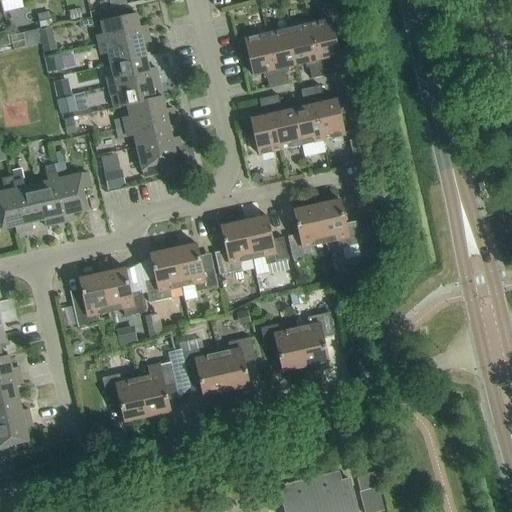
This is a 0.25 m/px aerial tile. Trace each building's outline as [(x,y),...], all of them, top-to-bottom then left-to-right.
[(98,46),(147,34),(146,26),(138,28),(135,14),(100,22),(103,35),(96,36),(98,46)] [(330,20),(308,25),(320,77),(329,75),(327,64),(329,63),(328,58),(338,56),(330,20)] [(320,77),(308,25),(287,30),(295,66),(304,64),(305,68),(308,68),(311,79),(320,77)] [(287,30),(266,34),(278,87),(287,85),(284,73),(287,73),(286,68),(295,66),(287,30)] [(148,39),(147,34),(98,46),(100,55),(107,54),(110,65),(145,57),(142,44),(149,43),(148,39)] [(278,87),(266,34),(244,39),(253,76),(262,73),(263,78),(266,77),(269,89),(278,87)] [(43,59),(47,73),(63,69),(60,54),(43,59)] [(148,70),(145,57),(110,65),(113,77),(106,78),(108,88),(157,77),(155,68),(148,70)] [(158,81),(157,77),(108,88),(113,109),(127,106),(155,99),(162,97),(158,81)] [(53,83),(57,98),(69,95),(65,80),(53,83)] [(320,87),(310,89),(322,141),(344,136),(336,100),(326,102),(325,98),(322,98),(320,87)] [(322,141),(310,89),(301,91),(303,102),(301,103),(302,107),(293,110),(301,146),(322,141)] [(60,116),(61,115),(77,112),(73,96),(56,100),(60,116)] [(293,110),(284,112),(283,107),(280,107),(277,96),(268,98),(280,151),(301,146),(293,110)] [(129,117),(122,119),(113,121),(115,130),(173,117),(172,109),(165,111),(162,97),(155,99),(127,106),(129,117)] [(258,112),(259,117),(250,119),(258,155),(280,151),(268,98),(259,100),(261,112),(258,112)] [(117,140),(126,137),(127,138),(134,136),(136,147),(171,140),(171,139),(168,127),(175,125),(173,117),(115,130),(117,140)] [(178,138),(171,139),(171,140),(136,147),(143,178),(157,174),(155,166),(176,161),(173,148),(180,146),(178,138)] [(48,182),(36,185),(44,220),(43,220),(45,227),(58,224),(61,224),(66,222),(57,180),(56,173),(54,164),(44,167),(46,175),(48,182)] [(124,187),(121,170),(103,174),(107,191),(124,187)] [(57,180),(66,222),(75,220),(73,214),(86,210),(82,189),(90,188),(87,173),(57,180)] [(0,179),(3,193),(0,193),(0,225),(1,230),(15,227),(16,234),(24,232),(15,190),(14,190),(12,183),(11,177),(0,179)] [(31,223),(43,220),(44,220),(36,185),(24,188),(23,181),(12,183),(14,190),(15,190),(24,232),(33,230),(31,223)] [(339,200),(316,205),(325,244),(337,241),(339,249),(361,244),(356,222),(344,224),(339,200)] [(312,247),(325,244),(316,205),(293,210),(299,234),(287,237),(292,259),(314,254),(312,247)] [(266,216),(243,221),(252,260),(264,257),(266,265),(286,261),(288,260),(283,238),(271,241),(266,216)] [(239,263),(252,260),(243,221),(220,227),(226,251),(214,253),(219,276),(241,271),(239,263)] [(195,244),(172,249),(181,288),(194,285),(195,293),(218,288),(213,266),(201,268),(195,244)] [(169,290),(181,288),(172,249),(150,254),(155,278),(143,281),(148,303),(171,298),(169,290)] [(286,261),(266,265),(268,275),(288,271),(286,261)] [(124,269),(101,274),(110,312),(122,310),(124,317),(147,312),(141,290),(130,293),(124,269)] [(98,315),(110,312),(101,274),(79,279),(84,303),(72,306),(77,328),(100,323),(98,315)] [(16,298),(0,300),(0,324),(21,320),(16,298)] [(309,326),(296,329),(305,367),(328,362),(322,338),(334,335),(329,313),(307,318),(309,326)] [(149,316),(154,338),(162,336),(157,314),(149,316)] [(145,340),(154,338),(149,316),(140,318),(145,340)] [(277,348),(282,373),(305,367),(296,329),(284,332),(282,324),(260,329),(265,351),(277,348)] [(217,354),(226,393),(249,387),(243,363),(255,361),(250,338),(228,343),(229,351),(217,354)] [(203,398),(226,393),(217,354),(205,357),(203,349),(181,354),(186,376),(198,373),(203,398)] [(0,358),(0,380),(20,376),(18,368),(11,369),(8,356),(1,358),(0,358)] [(138,379),(147,417),(170,412),(164,388),(176,385),(171,363),(148,368),(150,376),(138,379)] [(124,423),(147,417),(138,379),(126,382),(124,374),(102,379),(107,401),(118,399),(124,423)] [(0,402),(18,399),(15,386),(22,384),(20,376),(0,380),(0,402)] [(0,424),(30,418),(28,410),(21,411),(18,399),(0,402),(0,424)] [(0,424),(0,456),(8,454),(6,446),(28,441),(24,428),(32,426),(30,418),(0,424)] [(278,487),(284,511),(348,511),(347,508),(355,506),(350,487),(343,489),(339,471),(278,487)] [(360,491),(364,511),(376,511),(377,511),(372,488),(360,491)]
